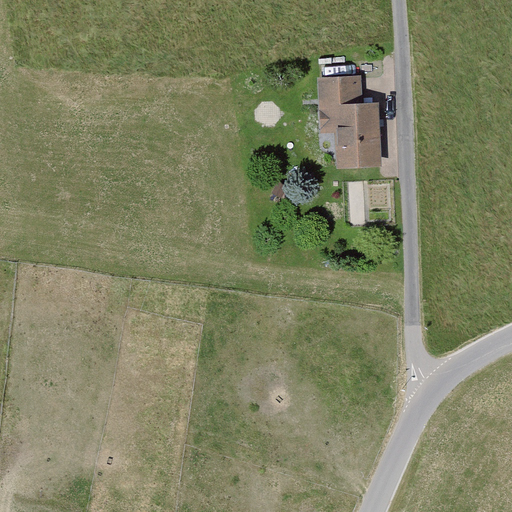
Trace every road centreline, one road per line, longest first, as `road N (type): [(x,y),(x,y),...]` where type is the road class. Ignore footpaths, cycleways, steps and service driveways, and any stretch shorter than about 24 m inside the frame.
road 1 (track): [(430,388),(399,0)]
road 2 (residential): [(370,511),(430,388),(511,339)]
